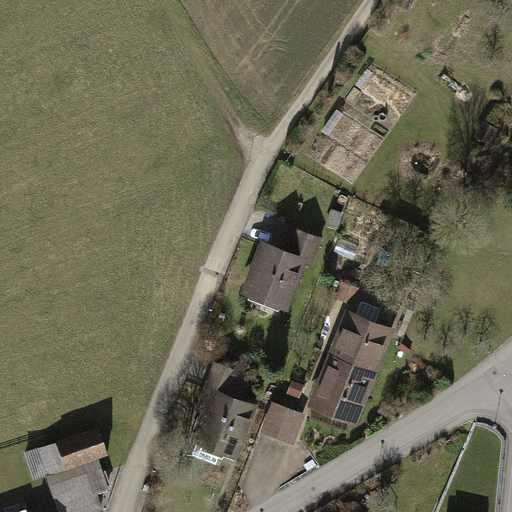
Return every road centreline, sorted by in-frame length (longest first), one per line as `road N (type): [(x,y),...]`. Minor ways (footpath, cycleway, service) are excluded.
road 1 (residential): [(126,511),(260,159),(373,0)]
road 2 (residential): [(265,511),(508,375)]
road 3 (track): [(260,159),(163,0)]
